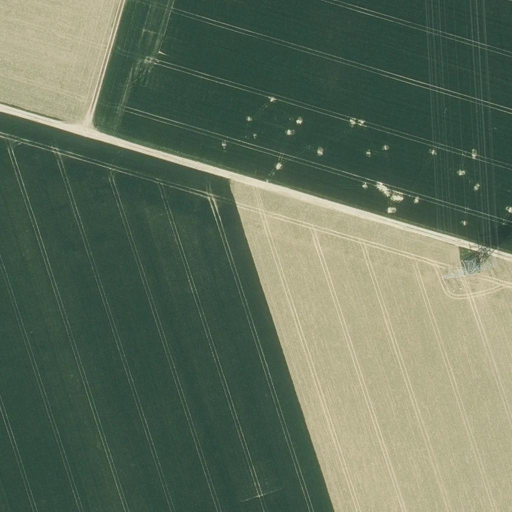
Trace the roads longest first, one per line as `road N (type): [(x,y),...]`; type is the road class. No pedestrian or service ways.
road 1 (track): [(511,258),(84,133)]
road 2 (track): [(121,0),(84,133)]
